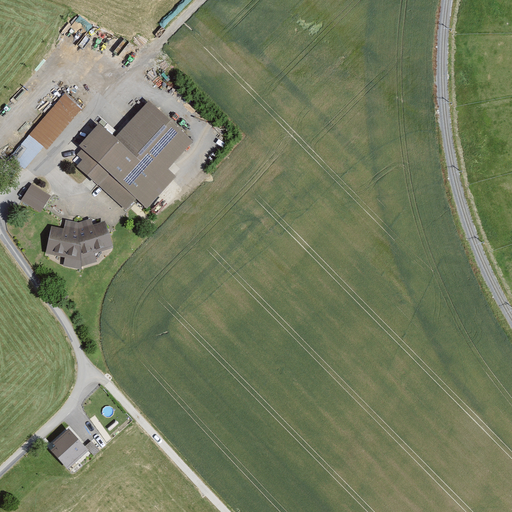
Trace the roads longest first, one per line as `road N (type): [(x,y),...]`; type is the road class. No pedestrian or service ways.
road 1 (track): [(228,511),(95,372),(0,473)]
road 2 (track): [(200,0),(0,210)]
road 3 (track): [(0,221),(95,372)]
